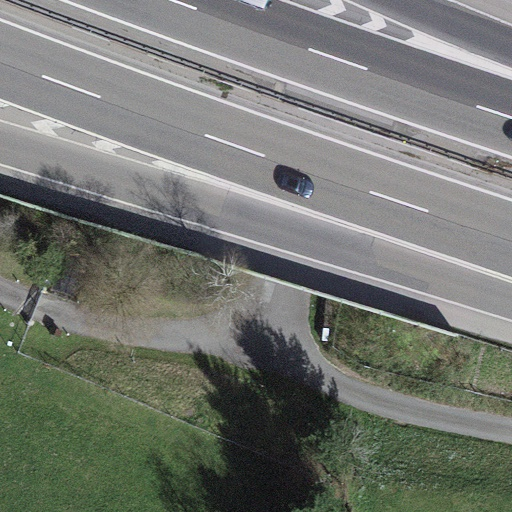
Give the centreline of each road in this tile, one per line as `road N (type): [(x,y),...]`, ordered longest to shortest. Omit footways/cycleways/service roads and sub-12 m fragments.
road 1 (motorway): [(0,61),(511,241)]
road 2 (motorway): [(0,147),(511,301)]
road 3 (motorway): [(511,116),(173,0)]
road 4 (track): [(381,0),(288,308)]
road 5 (track): [(288,308),(188,342),(0,295)]
road 6 (track): [(288,308),(318,395),(511,435)]
